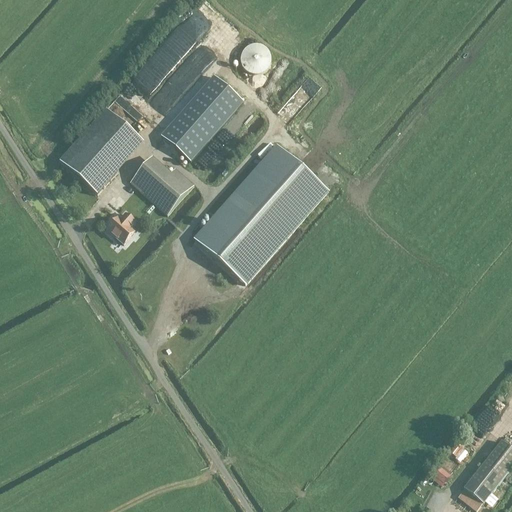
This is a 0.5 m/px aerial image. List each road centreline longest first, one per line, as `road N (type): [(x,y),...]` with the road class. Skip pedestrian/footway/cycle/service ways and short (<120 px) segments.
road 1 (unclassified): [(248,511),(0,128)]
road 2 (track): [(288,397),(240,457),(316,501),(387,448)]
road 3 (track): [(511,416),(439,511)]
